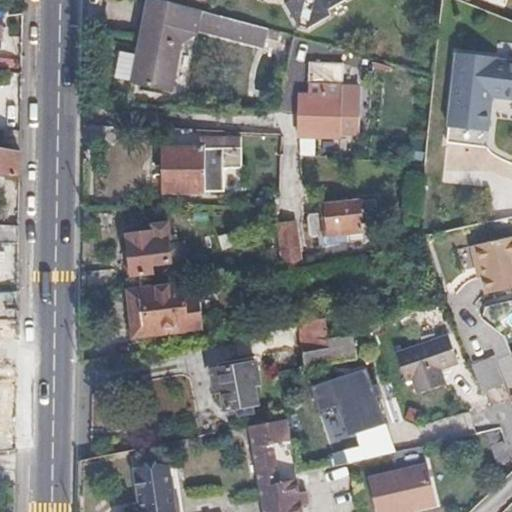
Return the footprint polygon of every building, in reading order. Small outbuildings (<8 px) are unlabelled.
[(163,0),(198,9),(209,12),(212,0),(163,0)] [(285,0),(282,2),(300,25),(304,16),(312,18),(308,28),(328,19),(324,12),(346,0),(285,0)] [(235,29),(237,19),(209,12),(198,9),(194,28),(239,38),(241,30),(235,29)] [(171,89),(184,28),(143,19),(132,81),(171,89)] [(494,97),(511,98),(511,60),(497,59),(498,56),(456,52),(449,128),(490,132),(494,97)] [(341,133),(341,63),(309,62),(308,98),(297,98),(297,133),(341,133)] [(116,125),(84,124),(84,145),(115,145),(116,125)] [(199,138),(199,147),(213,146),(213,138),(199,138)] [(223,147),(213,146),(199,147),(165,147),(165,190),(224,190),(223,147)] [(0,175),(18,177),(19,153),(0,149),(0,175)] [(361,216),(376,214),(375,198),(325,203),(326,213),(313,214),(310,216),(310,234),(314,236),(325,235),(326,231),(347,230),(348,241),(364,240),(361,216)] [(112,212),(83,211),(82,229),(112,230),(112,212)] [(151,271),(150,262),(168,260),(166,244),(166,238),(171,238),(170,222),(152,224),(153,232),(145,233),(145,230),(132,231),(132,233),(129,233),(132,253),(125,253),(127,271),(132,270),(132,273),(151,271)] [(0,244),(18,244),(18,229),(0,229),(0,244)] [(278,232),(282,267),(303,265),(298,231),(278,232)] [(511,288),(511,236),(475,245),(479,267),(483,265),(489,293),(511,288)] [(166,244),(168,260),(185,258),(184,242),(166,244)] [(112,268),(82,270),(81,289),(112,286),(112,268)] [(134,334),(205,326),(201,297),(190,299),(188,282),(129,289),(134,334)] [(306,366),(358,359),(355,338),(329,338),(327,317),(300,322),(306,366)] [(449,332),(396,349),(405,378),(411,376),(416,392),(448,382),(443,366),(458,361),(449,332)] [(469,385),(500,376),(491,356),(472,363),(463,366),(469,385)] [(240,408),(241,415),(255,412),(254,404),(260,403),(257,384),(262,383),(257,359),(213,367),(218,391),(225,389),(229,410),(240,408)] [(382,416),(363,360),(309,378),(317,401),(335,395),(346,428),(382,416)] [(301,511),(301,509),(298,493),(296,481),(275,486),(267,447),(289,442),(285,421),(246,428),(262,511),(301,511)] [(499,427),(485,431),(494,457),(508,452),(499,427)] [(296,481),(295,475),(289,442),(267,447),(275,486),(296,481)] [(375,511),(405,511),(436,506),(428,467),(369,479),(375,511)] [(142,511),(176,511),(172,487),(159,490),(156,468),(138,470),(142,511)] [(306,491),(298,493),(301,509),(309,508),(306,491)]
